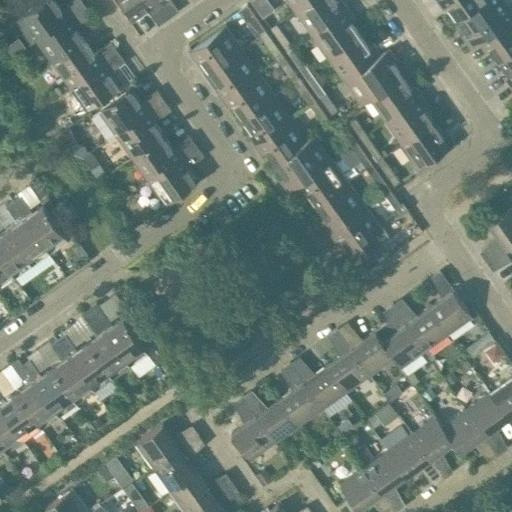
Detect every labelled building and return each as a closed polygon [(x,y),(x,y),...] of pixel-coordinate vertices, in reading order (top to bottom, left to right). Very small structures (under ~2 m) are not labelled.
[(40,0),(19,15),(36,39),(85,4),(82,0),(69,0),(61,6),(57,0),(40,0)] [(159,23),(164,19),(152,2),(155,0),(121,0),(133,16),(147,6),(159,23)] [(164,0),(173,13),(179,9),(172,0),(164,0)] [(269,0),(252,0),(263,15),(274,7),(269,0)] [(287,0),(294,10),(308,0),(287,0)] [(308,0),(294,10),(311,33),(344,10),(336,0),(308,0)] [(481,0),(445,0),(458,17),(481,0)] [(481,0),(458,17),(474,41),(482,35),(511,13),(511,7),(506,0),(481,0)] [(257,36),(266,30),(246,2),(238,8),(257,36)] [(36,39),(52,62),(85,39),(76,26),(92,14),(85,4),(36,39)] [(360,33),(344,10),(311,33),(327,56),(360,33)] [(511,13),(482,35),(498,58),(511,48),(511,13)] [(210,70),(243,47),(226,23),(193,46),(210,70)] [(287,49),(293,45),(281,29),(276,33),(287,49)] [(327,56),(344,79),(376,56),(376,55),(360,33),(327,56)] [(282,53),(271,37),(265,41),(277,57),(282,53)] [(52,62),(68,85),(118,50),(111,40),(94,52),(85,39),(52,62)] [(287,49),(299,66),(304,62),(293,45),(287,49)] [(210,70),(226,93),(259,70),(243,47),(210,70)] [(511,48),(498,58),(511,77),(511,48)] [(118,50),(68,85),(85,109),(118,86),(108,72),(125,60),(118,50)] [(368,96),(401,73),(384,50),(376,55),(376,56),(344,79),(361,103),(369,97),(368,96)] [(282,53),(277,57),(288,73),(294,69),(282,53)] [(243,115),(275,93),(259,70),(226,93),(243,115)] [(417,96),(401,73),(368,96),(369,97),(385,119),(417,96)] [(308,79),(320,95),(326,91),(314,75),(308,79)] [(298,87),(309,103),(315,99),(304,83),(298,87)] [(110,136),(114,133),(164,97),(157,88),(140,100),(130,86),(93,112),(95,115),(94,120),(102,132),(106,132),(110,136)] [(337,108),(326,91),(320,95),(331,112),(337,108)] [(243,115),(259,139),(291,116),(275,93),(243,115)] [(385,119),(401,142),(433,119),(417,96),(385,119)] [(164,97),(114,133),(131,156),(163,132),(154,120),(171,108),(164,97)] [(315,99),(309,103),(321,119),(326,115),(315,99)] [(259,139),(275,162),(308,139),(307,138),(291,116),(259,139)] [(349,120),(361,136),(367,132),(355,116),(349,120)] [(433,119),(401,142),(418,166),(450,143),(433,119)] [(339,127),(350,144),(356,140),(345,123),(339,127)] [(67,129),(56,134),(61,145),(73,140),(67,129)] [(131,156),(147,179),(196,144),(189,134),(173,145),(163,132),(131,156)] [(292,185),(300,179),(333,156),(315,132),(307,138),(308,139),(275,162),(292,185)] [(378,148),(367,132),(361,136),(372,152),(378,148)] [(367,156),(356,140),(350,144),(351,145),(341,153),(350,166),(361,159),(362,160),(367,156)] [(196,144),(147,179),(164,203),(197,179),(187,165),(203,154),(196,144)] [(84,156),(92,168),(100,162),(92,151),(84,156)] [(349,179),(333,156),(300,179),(316,202),(349,179)] [(382,166),(394,183),(399,179),(388,162),(382,166)] [(371,173),(383,190),(388,186),(377,169),(371,173)] [(316,202),(333,225),(365,202),(349,179),(316,202)] [(388,186),(383,190),(394,206),(400,202),(388,186)] [(21,194),(13,199),(49,250),(68,237),(43,202),(32,210),(21,194)] [(17,220),(7,228),(32,263),(49,250),(13,199),(6,204),(17,220)] [(389,236),(365,202),(333,225),(350,250),(351,249),(358,258),(389,236)] [(505,245),(511,240),(511,204),(488,221),(505,245)] [(224,205),(220,207),(215,211),(214,212),(221,222),(231,215),(224,205)] [(0,255),(14,275),(32,263),(7,228),(0,232),(0,255)] [(0,285),(14,275),(0,255),(0,285)] [(363,256),(352,263),(360,274),(370,266),(363,256)] [(453,287),(429,304),(449,332),(473,315),(477,321),(482,318),(474,306),(469,309),(453,287)] [(96,300),(89,305),(130,363),(148,350),(123,315),(112,322),(96,300)] [(428,346),(449,332),(429,304),(405,321),(425,349),(431,358),(435,356),(428,346)] [(97,333),(87,340),(112,376),(130,363),(89,305),(81,311),(97,333)] [(375,328),(382,338),(394,356),(401,366),(425,349),(405,321),(401,324),(398,320),(394,323),(390,318),(375,328)] [(370,373),(394,356),(382,338),(375,328),(351,345),(370,373)] [(489,328),(478,336),(484,346),(495,338),(489,328)] [(65,332),(58,337),(95,388),(112,376),(87,340),(77,348),(65,332)] [(95,388),(58,337),(50,342),(62,358),(52,365),(77,401),(95,388)] [(497,341),(485,349),(490,356),(499,357),(505,353),(497,341)] [(346,390),(370,373),(351,345),(327,362),(346,390)] [(41,426),(59,414),(22,362),(18,356),(11,361),(26,383),(16,391),(18,393),(41,426)] [(22,362),(59,414),(77,401),(52,365),(41,373),(30,357),(22,362)] [(303,379),(313,393),(323,407),(346,390),(327,362),(303,379)] [(413,370),(407,374),(413,383),(419,379),(413,370)] [(445,376),(450,383),(458,378),(453,371),(445,376)] [(511,372),(489,389),(492,393),(509,416),(511,413),(511,372)] [(323,407),(313,393),(303,379),(279,396),(299,423),(323,407)] [(397,383),(384,392),(389,399),(402,390),(397,383)] [(435,394),(430,386),(421,393),(426,400),(435,394)] [(0,405),(24,439),(41,426),(18,393),(16,391),(6,398),(0,389),(0,405)] [(489,389),(465,406),(484,433),(509,416),(492,393),(489,389)] [(402,401),(397,395),(390,400),(394,407),(402,401)] [(279,396),(256,413),(275,440),(299,423),(279,396)] [(0,442),(6,451),(24,439),(0,405),(0,442)] [(460,450),(484,433),(465,406),(442,422),(441,422),(454,440),(453,440),(460,450)] [(374,425),(381,419),(376,412),(368,417),(374,425)] [(435,412),(411,430),(430,457),(453,440),(454,440),(441,422),(442,422),(435,412)] [(251,458),(275,440),(256,413),(231,430),(251,458)] [(104,420),(99,414),(92,419),(97,425),(104,420)] [(350,417),(338,425),(343,432),(350,428),(355,424),(350,417)] [(152,465),(180,446),(162,421),(135,441),(152,465)] [(178,432),(191,448),(203,439),(190,423),(178,432)] [(343,432),(342,434),(350,445),(358,440),(350,428),(343,432)] [(406,474),(430,457),(411,430),(387,446),(406,474)] [(152,465),(169,489),(196,469),(180,446),(152,465)] [(387,446),(363,463),(382,491),(406,474),(387,446)] [(358,508),(382,491),(363,463),(339,481),(358,508)] [(95,470),(104,482),(112,475),(104,464),(95,470)] [(169,489),(185,511),(187,511),(213,493),(196,469),(169,489)] [(226,469),(211,477),(223,499),(238,492),(226,469)] [(263,485),(273,478),(267,470),(257,477),(263,485)] [(132,478),(129,472),(121,471),(116,475),(123,484),(132,478)] [(51,511),(86,511),(90,509),(73,485),(45,504),(51,511)] [(226,511),(213,493),(187,511),(226,511)] [(139,510),(147,504),(142,496),(134,502),(139,510)] [(126,505),(125,511),(124,511),(135,511),(138,510),(132,501),(126,505)] [(107,511),(100,502),(90,509),(86,511),(107,511)] [(284,511),(278,502),(264,511),(284,511)] [(313,511),(305,502),(292,511),(313,511)] [(154,511),(155,509),(150,503),(139,510),(140,511),(154,511)]
